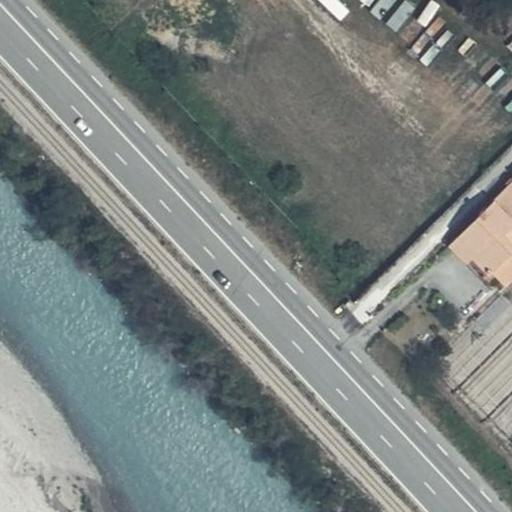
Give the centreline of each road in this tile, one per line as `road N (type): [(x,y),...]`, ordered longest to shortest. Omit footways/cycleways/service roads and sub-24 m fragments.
road 1 (primary): [(0,15),(464,511)]
road 2 (unknown): [(316,354),(511,158)]
